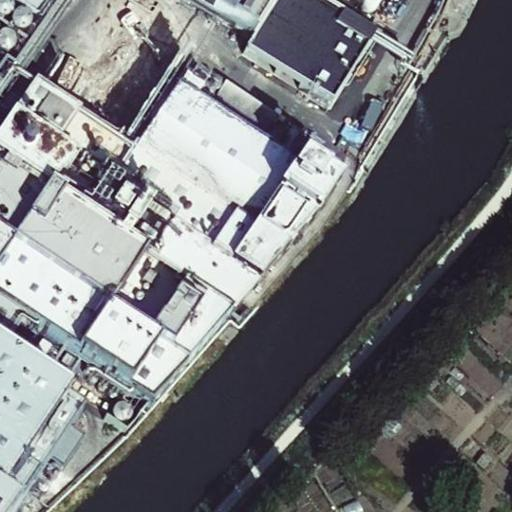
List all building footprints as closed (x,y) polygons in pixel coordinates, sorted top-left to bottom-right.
[(42,0),(0,0),(0,3),(35,30),(52,7),(42,0)] [(168,0),(249,48),(242,60),(300,94),(314,72),(336,85),(371,30),(339,10),(345,0),(168,0)] [(309,225),(343,178),(306,154),(294,172),(284,166),(295,151),(265,131),(255,147),(173,92),(126,161),(111,151),(132,116),(135,118),(174,56),(134,29),(75,123),(36,97),(0,150),(0,171),(225,322),(309,225)] [(0,171),(0,312),(146,410),(225,322),(0,171)] [(0,368),(0,511),(24,511),(52,472),(64,480),(85,449),(73,440),(83,424),(0,368)]
